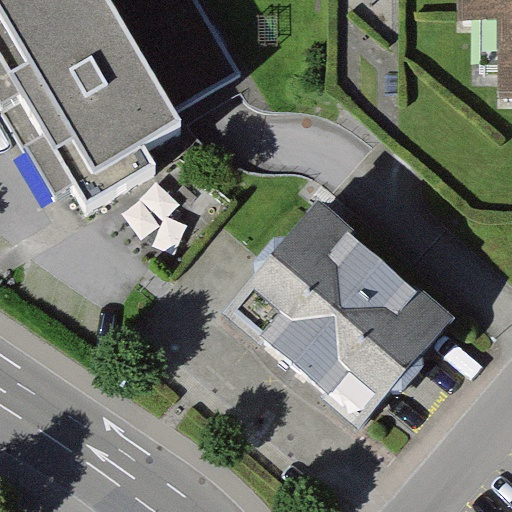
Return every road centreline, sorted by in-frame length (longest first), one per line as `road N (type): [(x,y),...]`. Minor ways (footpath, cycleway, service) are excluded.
road 1 (tertiary): [(211,511),(193,483),(0,354)]
road 2 (primary): [(0,409),(150,511)]
road 3 (unclassified): [(426,511),(511,414)]
